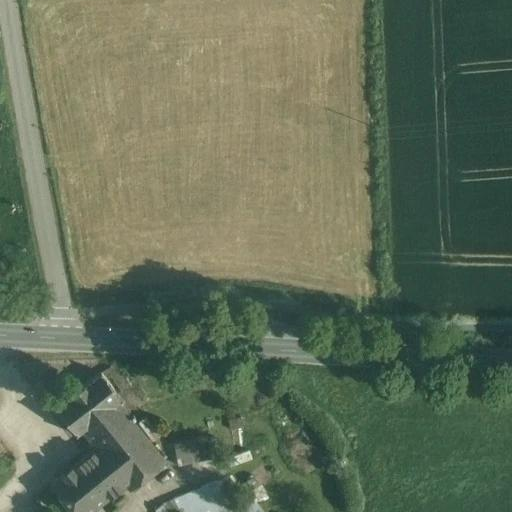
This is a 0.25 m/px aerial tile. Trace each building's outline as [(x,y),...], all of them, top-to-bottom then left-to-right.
[(100,372),(54,407),(75,435),(81,430),(118,402),(121,399),(100,372)] [(165,460),(118,402),(81,430),(95,448),(124,483),(129,489),(165,460)] [(213,456),(208,434),(190,439),(195,460),(213,456)] [(190,439),(172,443),(177,464),(195,460),(190,439)] [(95,448),(71,467),(62,474),(62,475),(50,484),(72,511),(88,511),(124,483),(95,448)] [(222,478),(173,498),(182,511),(205,511),(235,496),(222,478)] [(264,511),(252,495),(236,506),(240,511),(264,511)]
